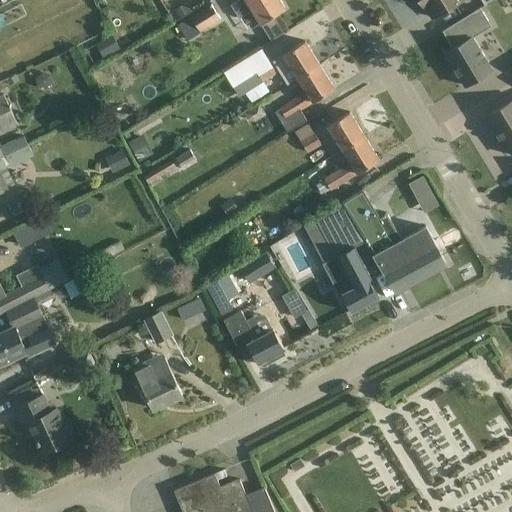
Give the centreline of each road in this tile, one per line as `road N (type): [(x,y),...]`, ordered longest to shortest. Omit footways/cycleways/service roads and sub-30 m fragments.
road 1 (residential): [(108,483),(214,439),(511,285)]
road 2 (residential): [(511,273),(344,0)]
